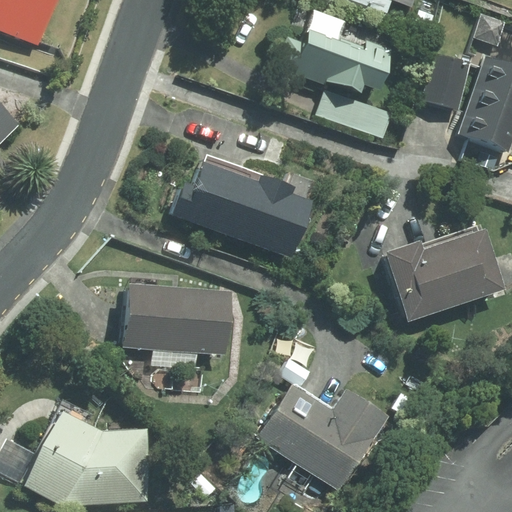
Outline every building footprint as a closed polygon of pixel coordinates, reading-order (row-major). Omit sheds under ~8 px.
[(0,0),(0,40),(29,50),(44,0),(0,0)] [(330,0),(380,18),(384,5),(404,12),(408,0),(330,0)] [(491,50),(499,26),(474,18),(466,42),(491,50)] [(364,98),(381,54),(358,45),(355,51),(330,42),(327,50),(291,37),(288,47),(275,42),(264,72),(316,91),(307,117),(376,142),(385,118),(345,102),(348,93),(364,98)] [(450,114),(462,67),(424,57),(412,105),(450,114)] [(500,158),(511,121),(511,77),(494,75),(474,62),(447,140),(467,153),(500,158)] [(300,209),(309,182),(285,174),(278,196),(250,187),(252,180),(193,161),(190,172),(184,170),(176,194),(167,191),(156,223),(278,263),(293,217),(301,220),(305,211),(300,209)] [(402,249),(367,261),(390,330),(489,297),(469,237),(406,258),(402,249)] [(212,361),(214,300),(111,294),(108,354),(212,361)] [(293,392),(301,375),(278,364),(270,380),(293,392)] [(272,393),(242,444),(329,496),(371,425),(328,399),(316,419),(272,393)] [(147,502),(149,430),(104,431),(64,412),(24,486),(63,507),(147,502)]
